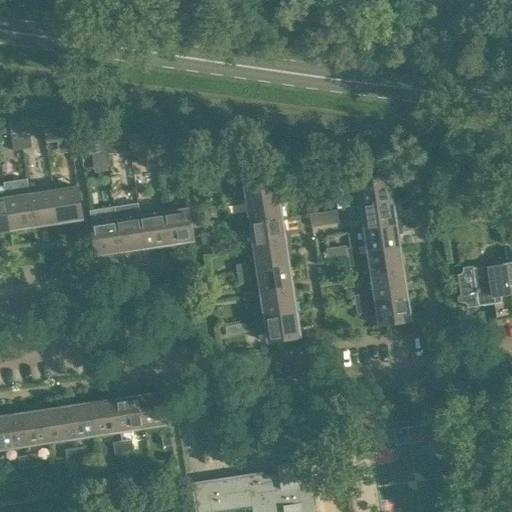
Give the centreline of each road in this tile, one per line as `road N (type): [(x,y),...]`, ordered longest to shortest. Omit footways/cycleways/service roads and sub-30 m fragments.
road 1 (residential): [(511,361),(229,400),(83,296),(0,308)]
road 2 (secondary): [(0,31),(511,98)]
